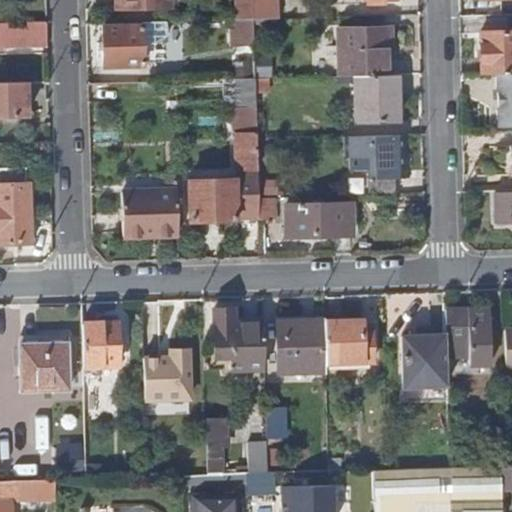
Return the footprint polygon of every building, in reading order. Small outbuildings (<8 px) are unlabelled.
[(171,0),(118,0),(118,9),(172,8),(171,0)] [(239,0),(240,18),(253,18),(252,0),(239,0)] [(253,32),(253,19),(253,18),(240,18),(238,18),(239,32),(253,32)] [(167,20),(153,20),(154,33),(166,32),(167,20)] [(144,23),(105,23),(105,40),(98,40),(98,55),(105,55),(105,64),(144,63),(144,23)] [(0,47),(46,46),(45,26),(0,28),(0,47)] [(353,75),(390,74),(390,60),(385,60),(384,27),(340,28),(341,75),(353,75)] [(498,74),(511,73),(511,30),(482,31),(483,75),(498,74)] [(253,41),(253,32),(239,32),(239,41),(247,41),(253,41)] [(511,73),(498,74),(499,127),(511,126),(511,73)] [(395,74),(390,74),(353,75),(354,123),(396,121),(395,74)] [(259,218),(258,196),(256,136),(254,78),(223,79),(223,102),(234,101),(235,180),(236,217),(236,219),(259,218)] [(28,81),(0,82),(0,114),(29,113),(28,81)] [(402,133),(367,134),(368,193),(395,192),(395,176),(403,176),(402,133)] [(235,180),(188,182),(189,222),(236,221),(236,219),(236,217),(235,180)] [(0,243),(33,243),(31,184),(0,184),(0,243)] [(122,236),(177,233),(175,187),(120,189),(122,236)] [(511,190),(498,191),(499,221),(511,220),(511,190)] [(258,196),(259,218),(274,218),(274,195),(258,196)] [(285,203),(286,234),(351,232),(350,202),(285,203)] [(445,335),(446,357),(472,356),(473,364),(494,363),(492,308),(444,310),(445,335)] [(265,371),(264,322),(234,323),(233,309),(214,309),(215,353),(227,353),(228,371),(265,371)] [(324,320),(325,362),(375,361),(375,332),(365,332),(365,319),(324,320)] [(325,362),(324,320),(277,322),(278,373),(326,372),(325,362)] [(84,324),(84,366),(120,365),(119,322),(84,324)] [(446,357),(445,335),(430,335),(426,340),(426,342),(420,342),(420,340),(416,336),(402,336),(403,388),(447,387),(446,357)] [(70,388),(70,344),(22,345),(23,389),(70,388)] [(143,359),(145,402),(190,400),(189,351),(171,351),(171,358),(161,358),(143,359)] [(206,420),(206,474),(219,474),(219,447),(225,447),(224,420),(206,420)] [(248,473),(267,472),(266,442),(247,443),(248,473)] [(511,486),(511,464),(511,465),(500,466),(501,487),(511,486)] [(501,511),(501,487),(500,466),(450,467),(435,468),(436,503),(448,503),(448,511),(501,511)] [(436,503),(435,468),(388,469),(373,469),(373,499),(374,505),(422,503),(436,503)] [(373,499),(373,469),(341,471),(342,500),(373,499)] [(54,479),(35,480),(35,496),(55,495),(54,479)] [(0,496),(35,496),(35,480),(0,480),(0,496)] [(285,483),(284,511),(337,511),(337,482),(285,483)] [(236,511),(236,494),(193,495),(193,511),(236,511)] [(374,505),(373,511),(421,511),(422,503),(374,505)]
